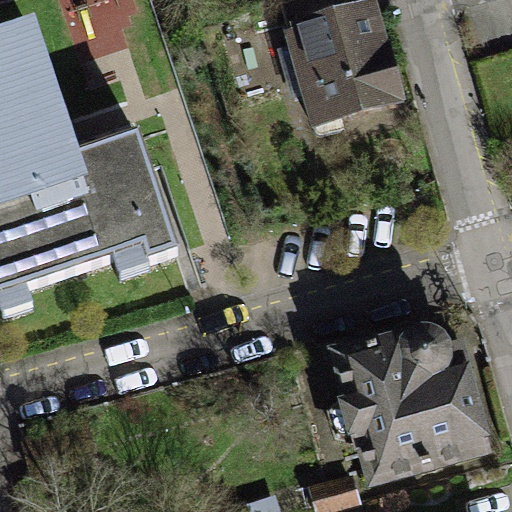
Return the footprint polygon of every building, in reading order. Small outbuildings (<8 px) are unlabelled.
[(268,0),(309,134),(409,104),(378,2),(357,9),(353,0),(268,0)] [(81,163),(32,23),(0,34),(0,316),(177,255),(138,143),(81,163)] [(367,497),(488,463),(460,366),(436,336),(396,339),(321,360),(330,392),(314,411),(319,438),(351,441),(367,497)] [(79,430),(18,450),(29,487),(91,467),(79,430)] [(351,511),(352,511),(345,486),(305,498),(309,511),(351,511)]
